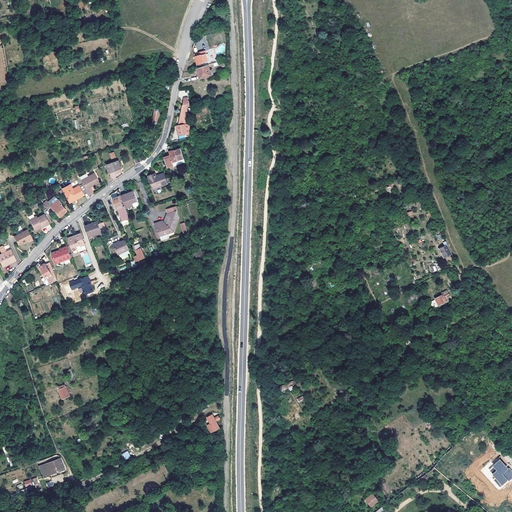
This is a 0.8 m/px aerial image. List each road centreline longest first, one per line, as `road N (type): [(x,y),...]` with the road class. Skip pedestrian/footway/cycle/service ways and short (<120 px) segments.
road 1 (secondary): [(247,6),(240,511)]
road 2 (residential): [(0,295),(60,227),(157,151),(201,0)]
